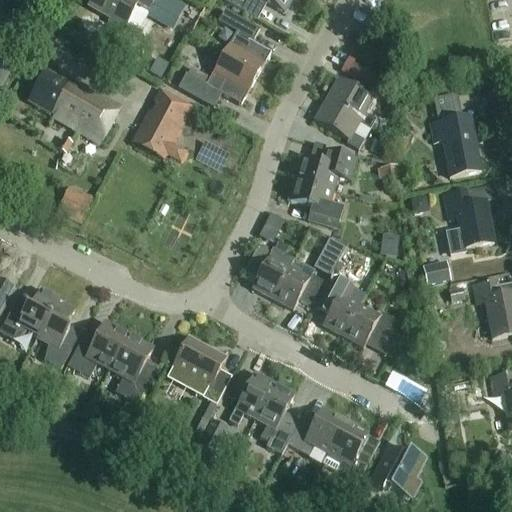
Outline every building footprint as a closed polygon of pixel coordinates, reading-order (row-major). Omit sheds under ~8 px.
[(148,16),(156,0),(93,0),(88,10),(91,11),(87,17),(88,21),(95,25),(99,24),(103,18),(110,22),(109,24),(123,32),(136,10),(148,16)] [(233,0),(229,7),(245,16),(254,0),(255,0),(267,7),(284,17),(293,0),(233,0)] [(221,62),(255,82),(270,55),(252,45),(259,33),(224,14),(217,26),(235,36),(221,62)] [(240,109),(255,82),(221,62),(206,89),(186,78),(177,92),(213,112),(221,98),(240,109)] [(355,65),(347,78),(372,93),(380,79),(355,65)] [(29,106),(42,113),(54,120),(53,121),(99,147),(120,111),(80,88),(77,93),(46,75),(29,106)] [(361,123),(358,127),(370,133),(376,123),(364,117),(373,102),(338,82),(326,103),(361,123)] [(151,116),(148,114),(130,147),(164,165),(167,160),(181,167),(187,156),(173,148),(193,111),(159,93),(152,106),(155,108),(151,116)] [(433,103),(438,127),(432,129),(435,145),(444,143),(452,180),(483,173),(471,115),(461,117),(457,98),(433,103)] [(326,103),(321,113),(314,125),(348,144),(346,147),(358,154),(364,144),(353,137),(358,127),(361,123),(326,103)] [(379,140),(371,154),(380,159),(388,145),(379,140)] [(72,147),(63,142),(57,153),(67,158),(72,147)] [(328,155),(324,169),(301,162),(294,184),(333,195),(336,183),(350,187),(357,163),(328,155)] [(399,170),(382,173),(385,187),(403,194),(399,170)] [(333,195),(294,184),(288,206),(311,212),(308,224),(336,233),(342,211),(329,207),(333,195)] [(63,203),(57,217),(82,228),(88,214),(93,201),(68,190),(63,203)] [(463,256),(462,252),(497,246),(489,204),(473,207),(471,194),(445,199),(449,218),(458,216),(462,235),(444,239),(448,259),(463,256)] [(424,199),(409,202),(412,218),(422,216),(426,209),(424,199)] [(270,218),(264,229),(278,236),(283,225),(270,218)] [(386,255),(401,257),(404,237),(389,235),(386,255)] [(329,241),(321,256),(338,264),(345,250),(329,241)] [(252,292),(272,303),(289,272),(269,261),(271,257),(257,250),(244,275),(257,282),(252,292)] [(446,266),(422,271),(427,290),(450,285),(446,266)] [(289,272),(272,303),(293,314),(298,304),(309,310),(322,285),(311,279),(309,283),(289,272)] [(0,313),(13,291),(0,283),(0,313)] [(333,283),(317,314),(327,320),(322,330),(342,341),(359,309),(348,303),(353,294),(333,283)] [(498,286),(475,290),(479,306),(486,305),(493,343),(511,339),(511,289),(500,292),(498,286)] [(462,292),(449,295),(452,307),(465,305),(462,292)] [(37,340),(57,306),(58,303),(40,293),(30,313),(26,311),(19,323),(10,317),(0,334),(0,337),(15,346),(26,334),(37,340)] [(444,293),(435,295),(437,304),(446,302),(444,293)] [(74,315),(57,306),(37,340),(36,342),(48,349),(44,365),(60,374),(71,354),(61,349),(69,334),(64,332),(74,315)] [(359,309),(342,341),(363,352),(368,342),(379,348),(393,323),(382,317),(380,320),(359,309)] [(110,374),(128,341),(105,328),(90,355),(78,349),(67,371),(89,382),(97,367),(110,374)] [(152,353),(128,341),(110,374),(123,381),(115,396),(137,409),(148,387),(137,381),(152,353)] [(172,372),(199,386),(193,397),(216,409),(230,383),(218,376),(226,362),(188,342),(179,359),(173,370),(172,372)] [(170,354),(164,365),(173,370),(179,359),(170,354)] [(255,424),(274,388),(254,378),(228,425),(237,430),(244,417),(255,424)] [(510,434),(511,433),(511,378),(493,382),(496,398),(503,397),(510,434)] [(294,399),(274,388),(255,424),(266,430),(259,442),(268,447),(271,441),(287,449),(300,424),(285,416),(294,399)] [(216,410),(210,407),(206,415),(211,418),(216,410)] [(314,451),(327,458),(344,426),(321,414),(313,430),(300,423),(300,424),(287,449),(308,461),(314,451)] [(212,424),(195,455),(212,464),(228,433),(212,424)] [(323,469),(335,476),(357,488),(371,462),(359,455),(368,439),(344,426),(327,458),(329,459),(323,469)] [(415,482),(426,463),(409,454),(406,460),(389,451),(369,488),(382,495),(385,489),(411,504),(421,485),(415,482)] [(358,489),(350,504),(360,510),(368,495),(358,489)]
